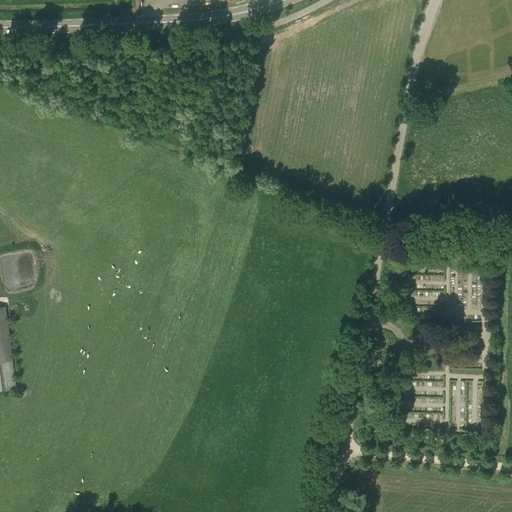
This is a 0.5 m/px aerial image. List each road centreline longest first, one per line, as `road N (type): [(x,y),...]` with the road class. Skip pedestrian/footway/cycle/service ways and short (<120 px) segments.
road 1 (unclassified): [(330,511),(415,55),(435,0)]
road 2 (track): [(384,225),(0,74)]
road 3 (secondary): [(0,26),(240,15),(285,0)]
